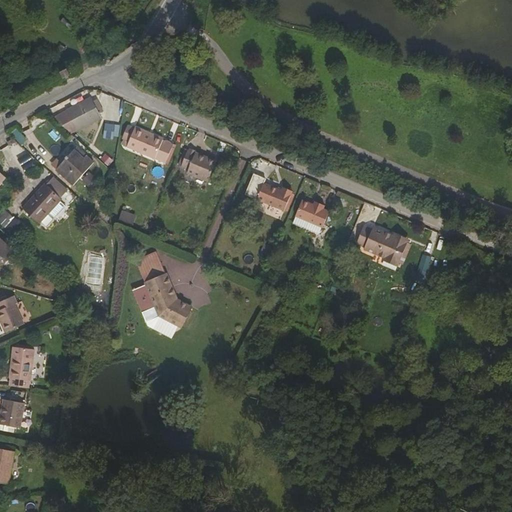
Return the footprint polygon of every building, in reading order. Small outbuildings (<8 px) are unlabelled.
[(62,70),(68,81),(77,76),(70,66),(62,70)] [(104,133),(96,113),(72,124),(80,143),(104,133)] [(128,149),(134,152),(140,137),(134,134),(128,149)] [(140,137),(134,152),(131,158),(170,174),(178,157),(167,152),(168,149),(140,137)] [(119,153),(126,154),(128,140),(121,139),(119,153)] [(187,178),(194,161),(190,159),(184,176),(187,178)] [(195,161),(194,161),(187,178),(194,181),(192,184),(215,193),(222,173),(202,164),(203,162),(196,159),(195,161)] [(88,171),(78,161),(72,168),(71,167),(69,170),(70,171),(61,182),(79,197),(98,173),(91,167),(88,171)] [(58,189),(55,191),(63,198),(66,196),(58,189)] [(50,196),(32,219),(35,222),(37,225),(48,234),(68,210),(67,209),(73,202),(66,196),(63,198),(55,191),(51,197),(50,196)] [(290,222),(298,204),(288,200),(287,201),(270,194),(263,209),(290,222)] [(0,222),(5,226),(13,215),(5,210),(0,217),(0,222)] [(331,221),(331,219),(321,215),(321,217),(309,212),(299,234),(314,240),(317,233),(330,239),(336,223),(331,221)] [(147,227),(150,219),(143,216),(140,224),(147,227)] [(327,246),(330,239),(317,233),(314,240),(327,246)] [(365,254),(374,257),(380,241),(372,238),(365,254)] [(380,241),(374,257),(373,260),(394,269),(407,274),(416,252),(402,247),(381,238),(380,241)] [(21,260),(0,241),(0,270),(0,271),(7,277),(21,260)] [(404,243),(402,247),(416,252),(417,248),(404,243)] [(416,252),(407,274),(412,276),(420,254),(416,252)] [(185,337),(185,336),(196,318),(183,310),(170,283),(169,284),(160,263),(140,273),(152,297),(139,303),(153,333),(167,327),(185,337)] [(433,293),(441,268),(433,265),(424,290),(433,293)] [(407,274),(394,269),(393,272),(406,277),(407,274)] [(193,309),(211,303),(208,292),(190,298),(193,309)] [(27,313),(24,306),(8,314),(11,321),(20,342),(37,333),(27,313)] [(196,318),(185,336),(188,338),(199,319),(196,318)] [(20,342),(11,321),(9,322),(18,342),(20,342)] [(27,391),(26,397),(45,400),(50,361),(32,358),(30,372),(26,371),(24,390),(27,391)] [(17,420),(14,419),(10,437),(31,441),(36,416),(19,413),(17,420)] [(22,464),(1,459),(0,463),(0,493),(14,497),(22,464)]
